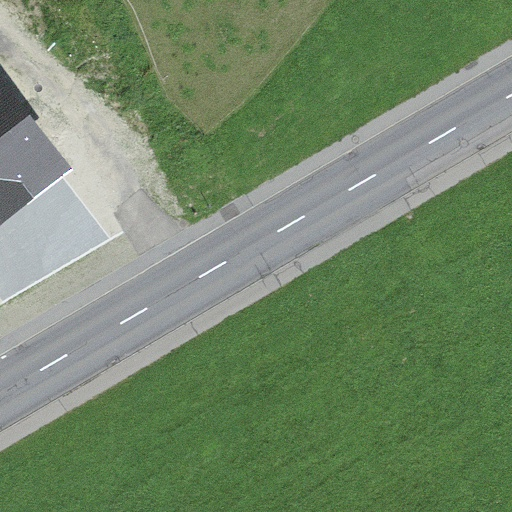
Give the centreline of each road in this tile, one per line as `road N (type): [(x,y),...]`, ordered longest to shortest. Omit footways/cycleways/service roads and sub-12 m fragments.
road 1 (primary): [(511,94),(0,395)]
road 2 (track): [(83,140),(30,0)]
